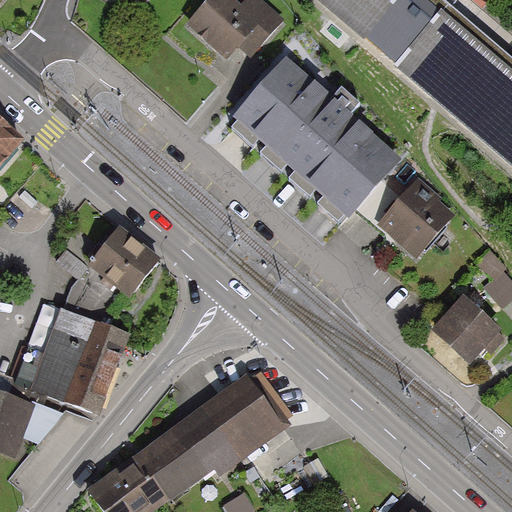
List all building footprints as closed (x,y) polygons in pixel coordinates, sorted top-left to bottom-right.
[(220,0),(208,0),(181,32),(223,69),(238,52),(250,63),(282,26),(251,0),(249,0),(237,14),(220,0)] [(300,0),(358,48),(398,0),(300,0)] [(511,86),(432,20),(387,73),(511,177),(511,86)] [(285,52),(227,120),(294,176),(300,169),(357,217),(398,167),(341,119),(352,107),(285,52)] [(0,159),(12,146),(0,136),(0,159)] [(413,184),(374,231),(414,265),(454,218),(413,184)] [(151,267),(109,236),(81,273),(123,304),(151,267)] [(511,302),(511,276),(506,271),(493,284),(511,302)] [(458,303),(422,339),(462,379),(498,343),(458,303)] [(97,422),(124,336),(44,311),(17,397),(97,422)] [(282,429),(243,376),(174,426),(209,474),(213,479),(282,429)] [(33,410),(0,398),(0,460),(12,465),(33,410)] [(209,474),(174,426),(129,458),(164,506),(209,474)] [(155,511),(164,506),(129,458),(78,494),(91,511),(155,511)]
